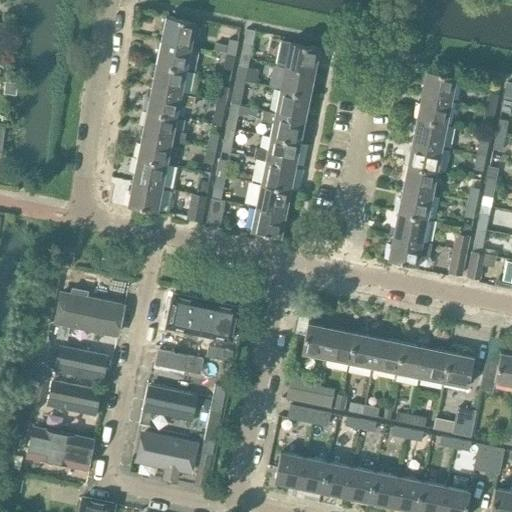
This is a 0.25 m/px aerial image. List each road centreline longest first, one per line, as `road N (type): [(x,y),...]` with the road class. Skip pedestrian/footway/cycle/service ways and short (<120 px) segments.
road 1 (residential): [(158,232),(106,483),(213,504),(235,501)]
road 2 (residential): [(158,232),(78,214),(107,0)]
road 3 (residential): [(235,501),(287,261)]
road 4 (residential): [(511,309),(336,272)]
road 5 (residential): [(336,272),(369,105)]
road 6 (residential): [(287,261),(158,232)]
